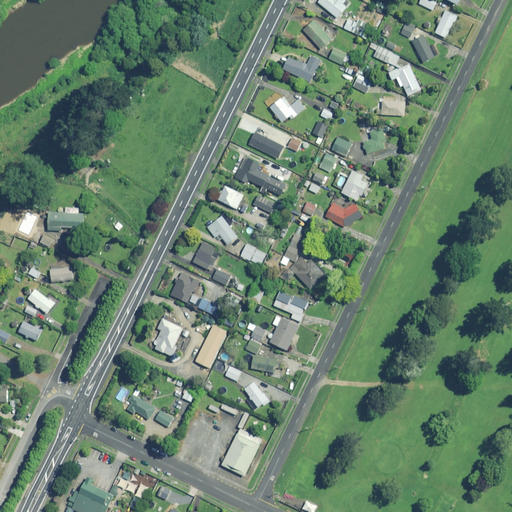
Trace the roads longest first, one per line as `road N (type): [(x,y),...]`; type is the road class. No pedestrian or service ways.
road 1 (residential): [(255,507),(501,0)]
road 2 (primary): [(78,412),(279,0)]
road 3 (unclassified): [(78,412),(91,426),(255,507)]
road 4 (residential): [(60,395),(42,408),(0,496)]
